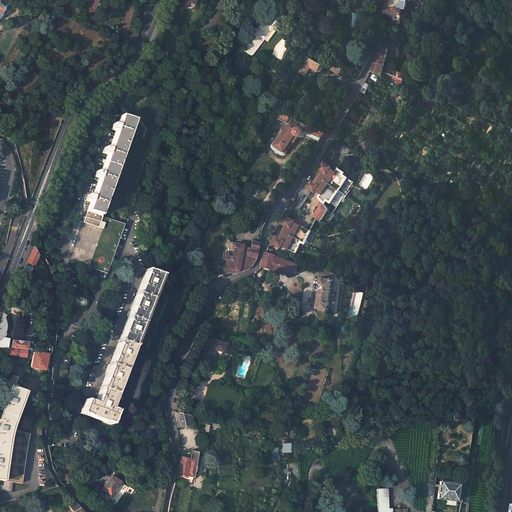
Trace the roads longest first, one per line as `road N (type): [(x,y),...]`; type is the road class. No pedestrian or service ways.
road 1 (unclassified): [(378,0),(371,62),(272,222),(255,264),(210,297),(176,363),(168,402),(176,454),(164,511)]
road 2 (secondary): [(159,0),(129,66),(80,101),(66,123),(0,297)]
road 3 (unknown): [(110,132),(64,244)]
